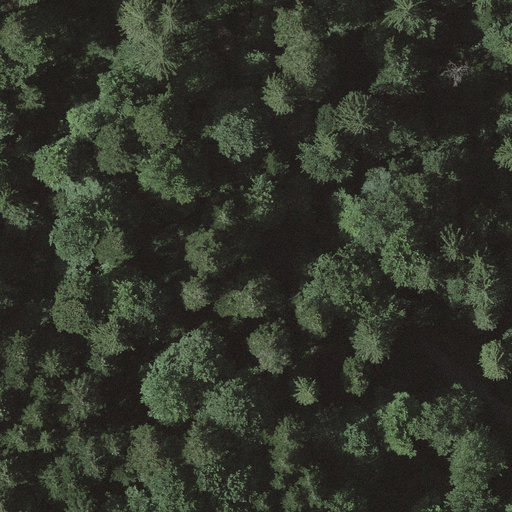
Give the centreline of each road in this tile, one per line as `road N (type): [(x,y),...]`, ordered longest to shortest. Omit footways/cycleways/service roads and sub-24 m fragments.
road 1 (track): [(207,6),(200,44),(236,199),(295,288),(333,384),(342,475),(333,511)]
road 2 (track): [(203,0),(343,226),(430,346),(476,397),(511,418)]
